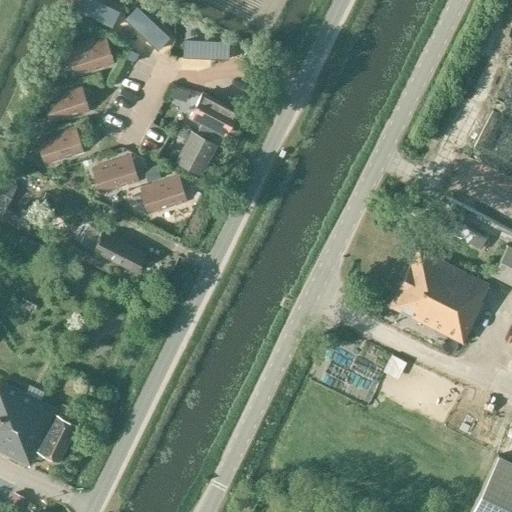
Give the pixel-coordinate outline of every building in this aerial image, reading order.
[(97,0),(75,0),(72,7),(112,26),(119,11),(97,0)] [(136,6),(125,19),(157,49),(168,37),(136,6)] [(101,66),(112,62),(104,38),(67,51),(67,52),(72,50),(79,72),(74,73),(74,75),(94,68),(94,66),(100,64),(101,66)] [(185,39),(184,56),(228,58),(229,41),(185,39)] [(76,114),(87,110),(80,86),(42,98),(43,100),(47,98),(54,120),(50,121),(50,122),(70,116),(69,114),(76,112),(76,114)] [(223,133),(239,102),(228,96),(224,103),(202,92),(189,116),(199,121),(194,131),(191,130),(175,161),(200,175),(216,143),(215,142),(220,132),(223,133)] [(74,128),(36,140),(37,141),(41,140),(48,161),(44,163),(44,164),(64,158),(64,155),(70,153),(71,155),(82,152),(74,128)] [(129,156),(92,168),(93,170),(97,168),(104,190),(99,191),(100,192),(120,186),(119,184),(125,182),(126,184),(137,180),(129,156)] [(0,216),(14,224),(16,220),(29,225),(34,217),(21,210),(18,214),(6,207),(17,185),(0,176),(0,216)] [(168,204),(174,202),(175,204),(186,200),(178,176),(141,189),(141,190),(146,188),(152,210),(148,211),(148,213),(168,206),(168,204)] [(102,229),(100,232),(78,221),(70,237),(93,248),(92,250),(134,272),(145,252),(102,229)] [(511,247),(507,244),(492,274),(511,283),(511,247)] [(418,248),(389,306),(462,344),(490,285),(418,248)] [(0,450),(27,464),(36,448),(58,459),(76,424),(52,412),(54,409),(0,379),(0,450)] [(511,511),(511,463),(497,457),(469,511),(511,511)] [(23,499),(14,494),(9,503),(19,508),(23,499)]
